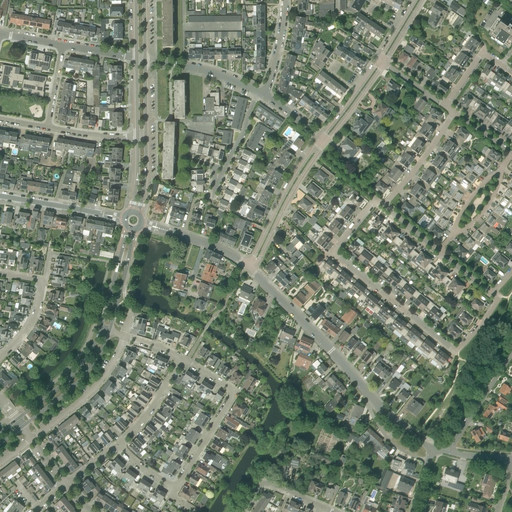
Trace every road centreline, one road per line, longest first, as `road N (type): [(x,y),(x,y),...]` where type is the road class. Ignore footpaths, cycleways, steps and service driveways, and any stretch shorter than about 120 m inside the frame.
road 1 (residential): [(492,294),(498,299),(455,352),(333,252),(376,199)]
road 2 (residential): [(251,269),(373,400)]
road 3 (residential): [(176,488),(235,390),(181,359)]
road 4 (residential): [(251,269),(325,143)]
road 5 (residential): [(320,139),(247,265)]
road 6 (residential): [(31,439),(98,383),(124,336)]
road 7 (tertiary): [(21,426),(88,370),(109,332)]
road 8 (residential): [(124,219),(0,197)]
road 9 (tertiary): [(100,330),(82,364),(16,420)]
